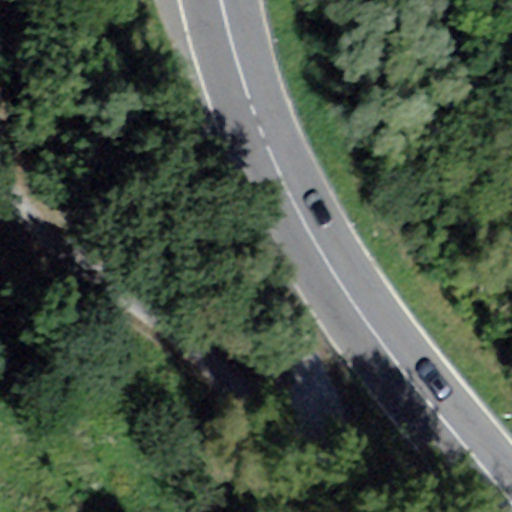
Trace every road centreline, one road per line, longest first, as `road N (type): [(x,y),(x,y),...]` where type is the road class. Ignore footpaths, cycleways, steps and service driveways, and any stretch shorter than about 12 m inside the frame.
road 1 (track): [(265,139),(235,161),(228,193),(322,377),(316,400),(296,408),(263,397),(204,340),(61,237),(0,157)]
road 2 (secondary): [(221,0),(267,145),(302,220),(361,311),(511,502)]
